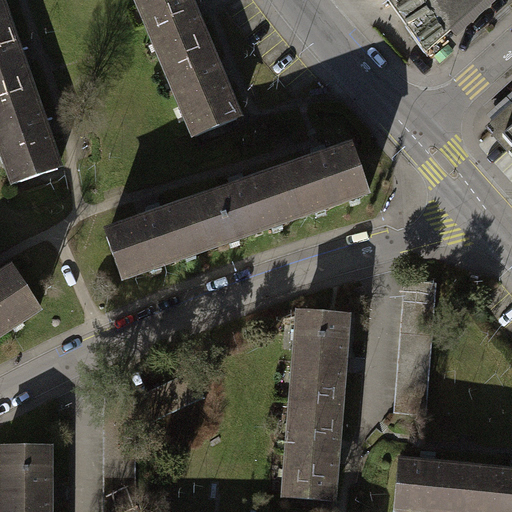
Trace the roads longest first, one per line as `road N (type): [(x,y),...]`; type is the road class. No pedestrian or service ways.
road 1 (residential): [(0,392),(109,340),(444,228),(481,206)]
road 2 (residential): [(413,128),(300,0)]
road 3 (residential): [(413,128),(511,47)]
